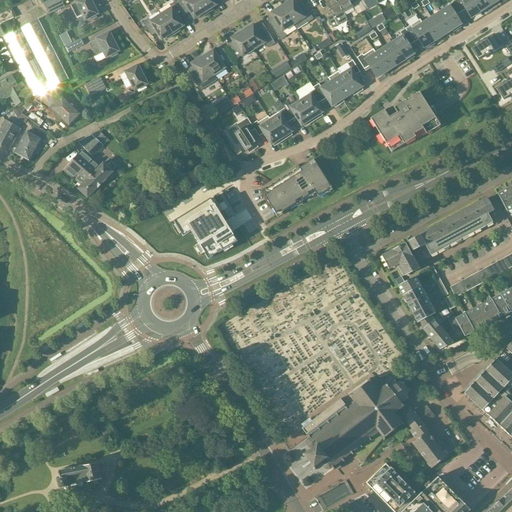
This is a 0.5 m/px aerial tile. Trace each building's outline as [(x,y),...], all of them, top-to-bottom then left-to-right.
[(49,0),(44,2),(47,8),(61,1),(60,0),(49,0)] [(99,14),(96,7),(92,0),(78,0),(76,1),(77,2),(71,4),(78,17),(83,14),(86,20),(88,19),(90,21),(97,17),(96,15),(99,14)] [(183,0),(179,0),(177,2),(184,13),(189,10),(195,19),(200,16),(201,18),(208,14),(198,0),(185,0),(184,1),(183,0)] [(198,0),(208,14),(214,10),(212,8),(217,5),(214,0),(198,0)] [(293,0),(292,0),(282,6),(294,25),(297,30),(314,19),(302,1),(297,5),(293,0)] [(348,21),(344,13),(336,0),(330,0),(326,3),(332,15),(327,17),(333,29),(348,21)] [(349,0),(336,0),(344,13),(354,8),(358,16),(363,13),(357,2),(352,4),(349,0)] [(364,2),(368,0),(360,0),(357,2),(363,13),(369,10),(364,2)] [(471,18),(481,12),(473,0),(455,0),(454,1),(461,13),(466,10),(471,18)] [(473,0),(481,12),(490,6),(485,0),(473,0)] [(61,1),(47,8),(50,14),(64,7),(61,1)] [(449,6),(440,12),(452,30),(453,29),(454,31),(461,27),(460,25),(461,24),(456,16),(461,13),(454,1),(448,4),(449,6)] [(178,16),(184,13),(177,2),(171,5),(173,8),(162,14),(175,35),(181,31),(180,29),(184,26),(178,16)] [(417,2),(411,6),(414,10),(420,7),(417,2)] [(294,25),(282,6),(271,13),(275,19),(270,22),(281,40),(287,37),(283,31),(294,25)] [(443,36),(452,30),(440,12),(431,18),(443,36)] [(168,39),(175,35),(162,14),(151,21),(150,19),(144,22),(151,34),(156,30),(162,40),(167,37),(168,39)] [(434,42),(443,36),(431,18),(423,23),(420,19),(420,20),(434,42)] [(38,20),(6,36),(0,39),(0,58),(4,68),(16,62),(34,97),(68,80),(38,20)] [(424,47),(426,47),(427,48),(435,44),(433,42),(434,42),(420,20),(411,25),(406,28),(405,29),(414,43),(419,39),(424,47)] [(254,24),(243,31),(254,50),(265,43),(268,48),(276,43),(264,26),(257,30),(254,24)] [(358,38),(372,30),(368,24),(354,32),(358,38)] [(382,24),(377,28),(380,32),(385,29),(382,24)] [(409,46),(414,43),(405,29),(400,32),(403,36),(394,42),(405,60),(406,59),(407,61),(414,57),(413,55),(414,54),(409,46)] [(254,50),(243,31),(232,38),(235,44),(230,47),(237,59),(242,55),(243,57),(254,50)] [(117,52),(120,51),(110,32),(97,38),(97,39),(92,42),(98,54),(104,51),(107,57),(109,56),(111,59),(118,55),(117,52)] [(375,32),(369,36),(372,41),(378,37),(375,32)] [(478,45),(471,49),(478,60),(485,56),(485,57),(491,54),(490,53),(500,47),(493,35),(483,42),(482,40),(477,44),(478,45)] [(329,38),(318,45),(321,51),(333,43),(329,38)] [(69,52),(83,45),(80,39),(66,46),(69,52)] [(396,65),(405,60),(394,42),(385,48),(396,65)] [(387,71),(396,65),(385,48),(376,53),(374,49),(373,49),(387,71)] [(377,78),(387,71),(373,49),(364,55),(363,54),(357,57),(365,69),(369,66),(377,78)] [(214,50),(203,57),(214,75),(225,68),(225,67),(232,62),(224,51),(217,55),(214,50)] [(321,52),(315,55),(318,60),(324,56),(321,52)] [(294,66),(306,58),(304,54),(291,62),(294,66)] [(214,75),(203,57),(192,64),(195,69),(190,72),(201,90),(218,80),(214,75)] [(339,71),(338,71),(352,93),(353,93),(354,95),(362,90),(361,88),(363,87),(355,75),(360,72),(353,60),(347,64),(351,69),(341,75),(339,71)] [(507,67),(503,61),(492,68),(496,74),(507,67)] [(275,78),(291,68),(287,62),(271,72),(275,78)] [(146,85),(148,84),(139,65),(126,72),(126,73),(121,75),(127,88),(133,85),(136,91),(138,89),(139,92),(147,88),(146,85)] [(343,99),(352,93),(338,71),(329,77),(343,99)] [(0,104),(1,104),(0,101),(10,96),(13,102),(27,95),(23,89),(21,90),(12,74),(0,80),(0,104)] [(275,91),(288,84),(284,76),(271,83),(275,91)] [(92,96),(96,94),(105,89),(100,77),(86,84),(92,96)] [(342,100),(343,99),(329,77),(328,78),(331,82),(322,88),(319,84),(313,87),(322,101),(327,98),(332,106),(334,105),(335,107),(343,102),(342,100)] [(249,83),(255,91),(262,86),(256,78),(249,83)] [(503,85),(496,89),(503,100),(510,96),(511,97),(511,96),(511,78),(508,82),(507,80),(502,84),(503,85)] [(310,85),(297,90),(299,96),(312,91),(310,85)] [(317,104),(322,101),(313,87),(314,89),(300,99),(313,121),(322,115),(321,113),(322,112),(317,104)] [(64,96),(61,100),(55,89),(36,100),(51,110),(52,109),(62,119),(60,121),(67,128),(81,113),(75,107),(77,105),(70,98),(68,100),(64,96)] [(381,135),(385,141),(392,152),(404,144),(404,145),(425,132),(426,135),(440,126),(434,115),(433,115),(429,109),(419,93),(406,101),(406,100),(394,108),(386,113),(384,110),(370,119),(381,135)] [(282,104),(292,120),(297,117),(302,125),(304,124),(305,126),(313,121),(300,99),(299,99),(300,101),(291,107),(290,105),(287,100),(282,104)] [(268,116),(283,140),(291,135),(290,133),(292,132),(287,123),(292,120),(282,104),(280,101),(279,102),(274,105),(278,112),(269,118),(268,116)] [(20,116),(27,104),(13,111),(17,117),(20,116)] [(275,145),(283,140),(268,116),(258,122),(257,121),(252,125),(255,130),(259,136),(264,133),(272,145),(273,143),(275,145)] [(250,133),(255,130),(252,125),(247,118),(237,124),(241,130),(235,133),(247,151),(248,150),(249,152),(257,147),(256,145),(257,144),(250,133)] [(5,120),(0,129),(0,143),(9,149),(21,128),(5,120)] [(26,131),(15,152),(31,161),(36,153),(38,154),(41,147),(40,146),(43,140),(43,139),(45,135),(39,131),(36,136),(26,131)] [(104,146),(96,138),(95,138),(92,135),(78,142),(85,149),(84,149),(93,157),(104,146)] [(114,172),(112,170),(105,164),(104,162),(101,165),(83,150),(65,169),(82,185),(78,188),(88,197),(114,172)] [(301,172),(264,196),(277,216),(309,195),(308,193),(314,190),(318,197),(332,188),(314,159),(299,168),(301,172)] [(511,208),(511,198),(507,189),(497,194),(507,212),(511,208)] [(176,225),(172,227),(178,236),(181,234),(183,237),(191,232),(195,238),(199,244),(194,247),(199,256),(204,253),(208,259),(223,250),(225,253),(234,247),(232,245),(237,241),(231,232),(225,222),(220,213),(211,199),(199,206),(200,206),(193,210),(174,222),(176,225)] [(487,213),(492,211),(488,204),(484,206),(483,205),(422,238),(420,235),(408,242),(413,251),(425,245),(431,256),(493,223),(487,213)] [(419,269),(405,243),(382,256),(389,270),(399,264),(402,269),(400,270),(403,275),(405,275),(406,276),(419,269)] [(495,263),(501,273),(504,271),(499,261),(495,263)] [(501,273),(495,263),(491,265),(497,275),(501,273)] [(430,269),(435,278),(438,276),(433,267),(430,269)] [(477,273),(483,283),(486,281),(481,271),(477,273)] [(483,283),(477,273),(473,275),(479,285),(483,283)] [(435,278),(439,287),(443,285),(438,276),(435,278)] [(398,286),(403,296),(420,286),(415,277),(398,286)] [(459,282),(465,293),(468,291),(463,280),(459,282)] [(465,293),(459,282),(455,284),(461,295),(465,293)] [(443,285),(439,287),(444,296),(448,294),(443,285)] [(403,296),(408,305),(425,295),(420,286),(403,296)] [(510,312),(511,311),(511,294),(509,290),(500,295),(510,312)] [(408,305),(413,313),(430,304),(425,295),(408,305)] [(500,295),(491,300),(501,317),(510,312),(500,295)] [(492,322),(501,317),(491,300),(482,304),(492,322)] [(418,323),(431,316),(435,313),(430,304),(413,313),(418,323)] [(482,304),(473,309),(483,327),(492,322),(482,304)] [(474,332),(483,327),(473,309),(464,314),(474,332)] [(464,314),(456,319),(460,328),(465,337),(474,332),(464,314)] [(443,331),(431,316),(418,323),(432,340),(443,331)] [(454,331),(460,328),(456,319),(454,317),(448,320),(454,331)] [(453,343),(443,331),(432,340),(440,350),(453,343)] [(511,343),(510,344),(495,360),(488,353),(483,359),(478,365),(477,364),(476,364),(474,365),(472,365),(452,376),(458,386),(450,395),(491,432),(498,439),(511,452),(511,343)] [(356,403),(354,404),(355,405),(310,438),(308,440),(307,445),(310,448),(314,448),(306,455),(303,454),(303,456),(306,457),(314,466),(313,470),(316,470),(316,467),(323,461),(324,463),(324,466),(326,470),(331,470),(333,469),(334,471),(336,470),(335,469),(337,468),(339,470),(345,466),(343,463),(344,463),(346,462),(344,460),(352,454),(353,456),(355,455),(353,453),(354,452),(356,454),(358,452),(361,456),(364,460),(382,437),(383,438),(382,440),(385,440),(385,438),(402,425),(405,425),(405,423),(404,423),(407,421),(412,429),(410,430),(417,440),(412,444),(431,469),(446,458),(434,442),(436,440),(432,435),(430,437),(427,433),(429,431),(424,425),(435,417),(427,407),(416,415),(409,406),(405,409),(404,407),(405,408),(405,406),(402,405),(401,404),(406,400),(409,401),(410,399),(408,398),(408,391),(411,391),(411,389),(407,390),(404,385),(405,382),(404,382),(402,385),(396,383),(396,380),(394,380),(394,384),(389,388),(388,387),(388,384),(387,383),(386,386),(379,392),(377,390),(379,388),(375,382),(373,384),(371,382),(371,379),(370,379),(369,383),(352,395),(350,395),(350,396),(352,397),(356,403)] [(355,405),(354,404),(347,394),(302,428),(310,438),(355,405)] [(92,425),(96,432),(101,429),(106,439),(115,434),(105,417),(92,425)] [(87,483),(96,481),(101,480),(100,473),(105,471),(104,463),(97,464),(97,463),(66,470),(65,469),(59,470),(59,472),(58,472),(59,478),(57,479),(61,500),(90,494),(87,483)] [(414,493),(390,469),(386,464),(378,472),(366,484),(393,511),(468,511),(470,511),(440,481),(438,478),(417,497),(414,493)] [(511,511),(511,488),(486,511),(511,511)]
